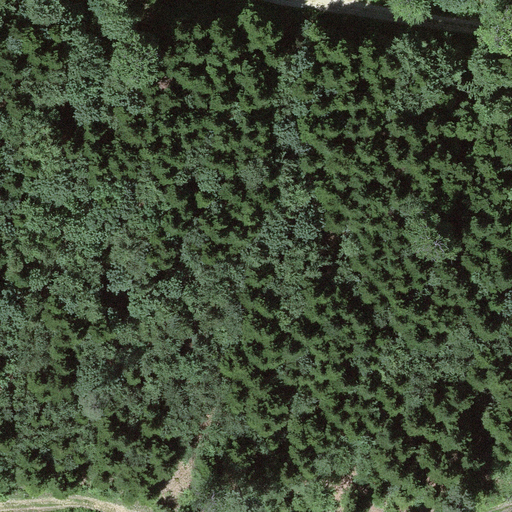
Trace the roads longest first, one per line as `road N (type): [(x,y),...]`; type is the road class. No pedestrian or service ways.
road 1 (track): [(311,0),(511,22)]
road 2 (track): [(150,511),(93,500),(0,505)]
